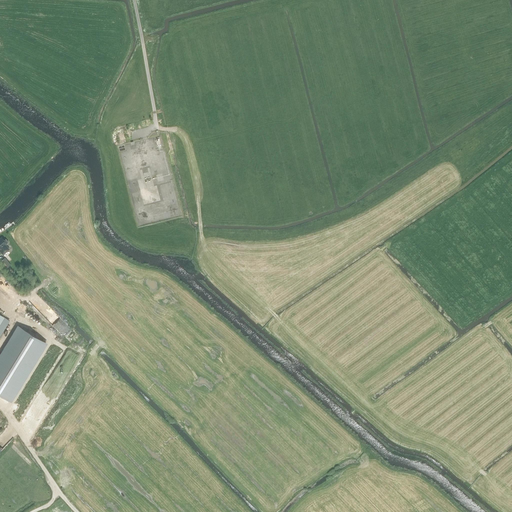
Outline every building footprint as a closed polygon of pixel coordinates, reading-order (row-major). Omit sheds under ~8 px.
[(0,251),(3,255),(10,249),(6,245),(7,244),(8,242),(6,239),(4,240),(1,237),(0,238),(0,251)] [(0,261),(6,269),(11,265),(5,258),(0,261)] [(25,314),(31,302),(20,297),(15,309),(25,314)] [(52,313),(46,318),(63,335),(68,329),(52,313)] [(0,334),(9,321),(0,315),(0,334)] [(19,327),(0,357),(0,395),(10,401),(45,343),(19,327)]
